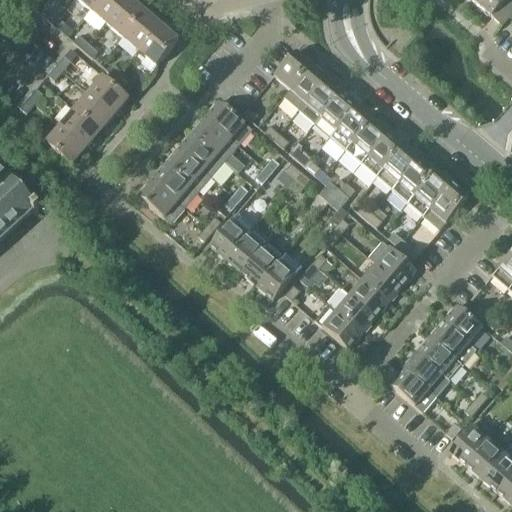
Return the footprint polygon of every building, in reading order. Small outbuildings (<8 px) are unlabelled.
[(99,0),(74,0),(89,12),(99,0)] [(127,0),(99,0),(89,12),(105,26),(128,0),(127,0)] [(128,0),(105,26),(122,41),(144,14),(128,0)] [(508,0),(478,0),(474,5),(500,28),(511,14),(511,5),(507,1),(508,0)] [(49,25),(54,19),(45,11),(40,17),(49,25)] [(161,28),(144,14),(122,41),(138,55),(161,28)] [(54,19),(49,25),(59,33),(64,27),(54,19)] [(161,28),(138,55),(155,69),(178,43),(161,28)] [(82,53),(87,48),(78,40),(73,45),(82,53)] [(87,48),(82,53),(92,61),(97,56),(87,48)] [(289,93),(311,68),(294,54),(273,79),(289,93)] [(63,59),(55,68),(61,74),(69,65),(63,59)] [(115,81),(120,75),(111,67),(105,73),(115,81)] [(61,74),(55,68),(47,78),(53,83),(61,74)] [(311,68),(289,93),(283,101),(297,113),(325,81),(311,68)] [(120,75),(115,81),(124,89),(130,83),(120,75)] [(87,96),(113,118),(128,101),(102,79),(87,96)] [(340,94),(325,81),(297,113),(312,127),(340,94)] [(35,92),(27,101),(33,107),(41,97),(35,92)] [(356,107),(340,94),(312,127),(328,140),(356,107)] [(113,118),(87,96),(73,112),(99,135),(113,118)] [(33,107),(27,101),(19,111),(25,116),(33,107)] [(217,106),(204,122),(237,150),(251,134),(217,106)] [(372,121),(356,107),(328,140),(344,154),(372,121)] [(241,117),(250,125),(256,118),(246,110),(241,117)] [(99,135),(73,112),(59,129),(85,151),(99,135)] [(388,135),(372,121),(344,154),(360,168),(388,135)] [(237,150),(204,122),(190,137),(224,166),(237,150)] [(85,151),(59,129),(44,146),(70,168),(85,151)] [(272,143),(277,137),(269,130),(263,136),(272,143)] [(404,148),(388,135),(360,168),(376,181),(404,148)] [(190,137),(177,153),(211,181),(224,166),(190,137)] [(287,145),(277,137),(272,143),(281,151),(287,145)] [(297,147),(288,157),(302,170),(308,163),(300,156),(300,150),(297,147)] [(418,161),(404,148),(376,181),(391,193),(418,161)] [(177,153),(164,168),(198,197),(211,181),(177,153)] [(418,161),(391,193),(406,207),(434,174),(418,161)] [(308,163),(302,170),(312,178),(318,172),(308,163)] [(271,165),(263,174),(268,179),(276,169),(271,165)] [(293,181),(298,175),(290,167),(284,174),(293,181)] [(164,168),(151,184),(185,212),(198,197),(164,168)] [(268,179),(263,174),(255,184),(260,188),(268,179)] [(450,187),(434,174),(406,207),(422,220),(450,187)] [(298,175),(293,181),(303,190),(309,184),(298,175)] [(332,200),(338,193),(329,185),(331,183),(325,178),(319,184),(325,190),(323,192),(332,200)] [(0,243),(32,215),(34,218),(38,214),(11,184),(9,184),(0,191),(0,243)] [(185,212),(151,184),(137,200),(171,228),(185,212)] [(450,187),(422,220),(438,234),(466,202),(450,187)] [(241,190),(232,200),(238,205),(247,195),(241,190)] [(332,200),(323,192),(318,198),(327,206),(332,200)] [(348,201),(338,193),(332,200),(342,208),(348,201)] [(238,205),(232,200),(224,210),(230,215),(238,205)] [(332,200),(327,206),(337,214),(342,208),(332,200)] [(365,224),(371,217),(362,210),(356,216),(365,224)] [(371,217),(365,224),(374,232),(380,225),(385,219),(377,212),(371,217)] [(224,265),(247,238),(254,230),(237,216),(207,250),(224,265)] [(206,231),(212,236),(220,227),(214,222),(206,231)] [(340,223),(332,232),(339,238),(347,229),(340,223)] [(247,238),(224,265),(239,278),(262,251),(269,243),(254,230),(247,238)] [(212,236),(206,231),(198,240),(204,245),(212,236)] [(339,238),(332,232),(325,241),(331,247),(339,238)] [(396,250),(402,244),(392,236),(387,242),(396,250)] [(262,251),(239,278),(254,291),(277,264),(284,257),(284,256),(269,243),(262,251)] [(412,252),(402,244),(396,250),(406,259),(412,252)] [(381,246),(367,262),(374,268),(401,291),(415,275),(381,246)] [(506,292),(511,285),(511,252),(490,278),(506,292)] [(284,257),(277,264),(254,291),(271,305),(300,271),(284,257)] [(310,268),(316,274),(324,265),(318,259),(310,268)] [(316,274),(310,268),(302,277),(308,283),(316,274)] [(374,268),(361,284),(387,307),(401,291),(374,268)] [(387,307),(361,284),(348,299),(374,321),(387,307)] [(291,291),(283,300),(289,305),(297,297),(291,291)] [(374,321),(348,299),(340,292),(327,308),(328,308),(361,337),(374,321)] [(328,308),(313,326),(346,354),(361,337),(328,308)] [(481,322),(486,316),(477,308),(471,314),(481,322)] [(455,309),(441,325),(467,346),(481,330),(455,309)] [(496,324),(486,316),(481,322),(490,330),(496,324)] [(467,346),(441,325),(427,341),(460,369),(462,370),(476,354),(467,346)] [(508,353),(511,348),(511,345),(504,339),(499,345),(508,353)] [(427,341),(415,355),(448,383),(460,369),(427,341)] [(448,383),(415,355),(401,372),(435,401),(449,385),(448,383)] [(511,367),(502,377),(509,383),(511,379),(511,367)] [(435,401),(401,372),(387,388),(421,417),(435,401)] [(509,383),(502,377),(493,387),(501,393),(509,383)] [(470,405),(477,411),(485,402),(478,396),(470,405)] [(477,411),(470,405),(462,415),(469,421),(477,411)] [(448,454),(465,468),(493,435),(477,421),(448,454)] [(451,427),(443,437),(451,443),(459,433),(451,427)] [(493,435),(465,468),(480,482),(509,448),(493,435)] [(511,444),(509,448),(480,482),(496,495),(511,475),(511,444)] [(511,475),(496,495),(511,508),(511,507),(511,475)]
